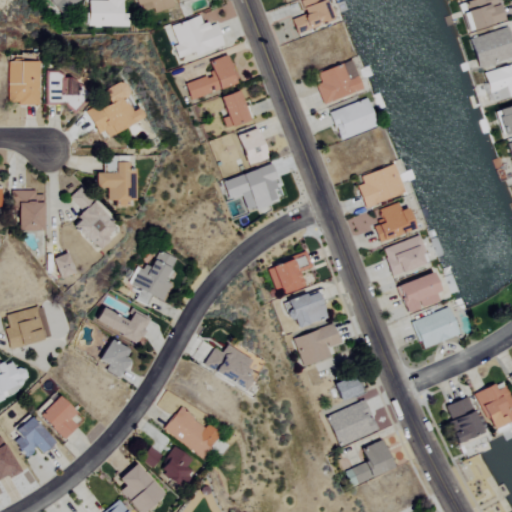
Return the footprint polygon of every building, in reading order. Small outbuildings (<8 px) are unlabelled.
[(77,0),(47,0),(60,15),(77,0)] [(120,0),(104,0),(104,1),(86,1),(85,27),(126,28),(126,15),(121,15),(120,0)] [(153,13),(171,6),(168,0),(134,0),(140,13),(151,9),(153,13)] [(329,21),(321,0),(298,0),(297,1),(302,15),(288,20),(294,34),(329,21)] [(496,0),(467,0),(457,3),(465,31),(502,20),(496,0)] [(168,26),(175,46),(171,47),(176,58),(189,53),(190,57),(220,46),(213,25),(203,29),(198,15),(168,26)] [(511,56),(511,48),(506,26),(466,38),(475,68),(511,56)] [(183,84),(187,99),(232,86),(223,57),(204,62),(208,76),(183,84)] [(359,90),(348,60),(313,74),(317,84),(313,86),(320,105),(359,90)] [(35,62),(5,62),(5,98),(13,98),(13,105),(36,105),(35,62)] [(488,101),(511,94),(511,64),(481,72),(488,101)] [(44,106),(77,106),(77,80),(58,80),(58,73),(44,73),(44,106)] [(102,140),(137,116),(132,108),(129,110),(111,83),(93,95),(98,102),(83,112),(102,140)] [(246,120),(234,91),(215,99),(223,118),(219,119),(223,129),(246,120)] [(326,113),(336,141),(373,127),(362,99),(326,113)] [(511,104),(493,110),(500,136),(511,132),(511,104)] [(242,166),(263,160),(253,129),(232,136),(242,166)] [(91,174),(91,188),(105,188),(105,206),(123,206),(123,201),(131,201),(131,169),(123,169),(123,164),(110,164),(110,174),(91,174)] [(357,177),(360,185),(354,187),(361,208),(401,194),(390,165),(357,177)] [(220,182),(227,200),(238,196),(243,211),(252,208),(253,210),(278,201),(266,166),(220,182)] [(65,198),(80,214),(68,224),(92,252),(104,242),(100,238),(111,229),(77,188),(65,198)] [(32,191),(12,191),(11,231),(39,232),(40,195),(32,195),(32,191)] [(376,243),(410,230),(403,209),(396,211),(393,203),(374,210),(378,221),(369,225),(376,243)] [(389,277),(420,264),(415,252),(420,250),(415,236),(378,250),(389,277)] [(160,301),(168,285),(162,283),(173,260),(155,252),(148,267),(139,263),(128,286),(137,290),(132,301),(143,306),(148,296),(160,301)] [(71,273),(63,253),(48,260),(56,279),(71,273)] [(275,295),(301,286),(297,273),(309,269),(303,253),(265,267),(275,295)] [(438,301),(428,273),(393,286),(403,314),(417,309),(417,308),(438,301)] [(323,319),(313,292),(284,303),(294,330),(323,319)] [(4,349),(45,340),(38,307),(1,315),(4,329),(1,330),(4,349)] [(91,322),(134,345),(141,331),(136,329),(142,317),(130,311),(124,321),(98,308),(91,322)] [(419,350),(455,335),(444,308),(408,323),(419,350)] [(291,337),(300,366),(328,358),(325,348),(336,345),(330,326),(291,337)] [(125,361),(119,358),(123,349),(104,341),(95,361),(105,366),(102,371),(117,378),(125,361)] [(200,366),(241,392),(257,368),(221,345),(217,352),(210,348),(200,366)] [(0,391),(17,384),(8,364),(0,366),(0,391)] [(357,395),(351,378),(330,386),(336,402),(357,395)] [(470,395),(489,432),(511,419),(511,405),(502,387),(493,391),(490,385),(470,395)] [(72,414),(54,397),(35,417),(61,441),(74,427),(66,419),(72,414)] [(442,406),(452,432),(448,434),(452,445),(479,435),(465,398),(442,406)] [(373,433),(362,402),(322,416),(334,447),(373,433)] [(203,425),(203,426),(175,409),(160,432),(202,459),(218,434),(203,425)] [(48,445),(27,417),(10,431),(15,438),(10,443),(22,459),(32,450),(36,454),(48,445)] [(343,471),(347,485),(388,472),(379,442),(355,450),(360,465),(343,471)] [(149,469),(159,456),(146,448),(137,460),(149,469)] [(185,467),(189,460),(170,448),(155,473),(181,489),(191,471),(185,467)] [(140,511),(159,494),(130,464),(114,480),(121,487),(115,492),(133,511),(140,511)] [(124,511),(115,500),(100,511),(124,511)]
